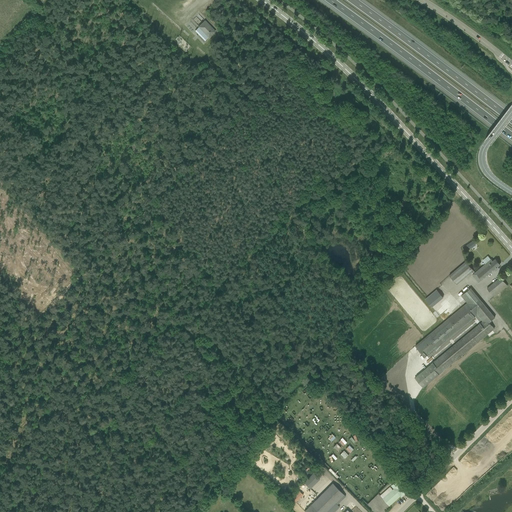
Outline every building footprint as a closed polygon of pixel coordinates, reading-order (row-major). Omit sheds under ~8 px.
[(215,31),(205,21),(198,27),(199,27),(195,31),(205,41),(208,37),(208,38),(215,31)] [(472,275),(478,283),(494,270),(495,271),(499,268),(497,267),(500,265),(495,259),(493,261),(491,259),(473,274),(472,275)] [(466,262),(449,276),(457,284),(473,271),(466,262)] [(494,297),(508,286),(501,277),(487,289),(494,297)] [(431,364),(415,378),(423,388),(490,332),(494,328),(489,322),(495,317),(471,288),(467,291),(461,296),(467,303),(415,346),(427,360),(424,362),(428,366),(430,363),(431,364)] [(432,307),(444,297),(437,289),(425,299),(432,307)] [(301,465),(299,467),(308,475),(309,474),(301,465)] [(304,482),(310,488),(320,479),(314,472),(304,482)] [(383,498),(389,506),(400,496),(401,497),(409,490),(399,479),(391,486),(394,489),(383,498)] [(332,483),(304,511),(305,511),(333,511),(339,507),(337,504),(345,496),(332,483)] [(303,495),(298,490),(287,502),(292,506),(303,495)]
